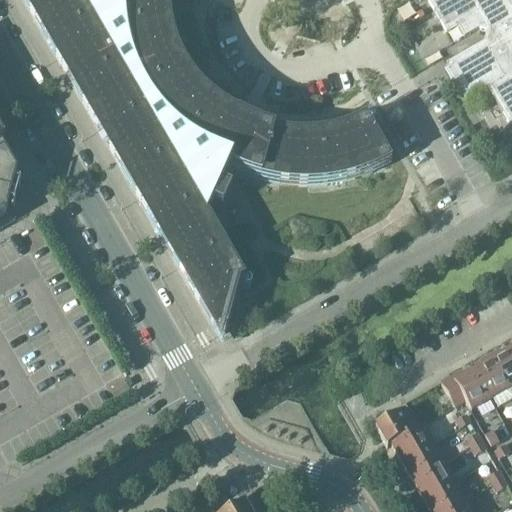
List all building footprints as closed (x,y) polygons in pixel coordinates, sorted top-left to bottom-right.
[(239,286),(244,283),(219,239),(207,218),(212,208),(222,213),(231,194),(221,189),(229,172),(260,184),(293,189),(327,188),(360,180),(391,166),(387,161),(388,160),(369,127),(365,121),(343,131),(320,137),(297,138),(273,134),(251,125),(237,118),(237,119),(217,106),(199,90),(186,71),(176,49),(170,26),(170,3),(170,0),(29,0),(33,6),(32,11),(43,31),(48,32),(59,52),(58,57),(69,77),(74,78),(86,98),(85,103),(96,122),(101,124),(107,134),(112,143),(111,148),(122,168),(127,169),(139,189),(138,194),(149,214),(154,215),(165,235),(164,240),(175,260),(180,261),(186,271),(192,281),(190,286),(202,306),(207,307),(218,327),(226,329),(225,333),(226,333),(239,286)] [(511,0),(433,0),(427,3),(446,35),(457,29),(464,40),(479,32),(486,34),(483,45),(446,66),(466,102),(487,90),(509,127),(511,124),(511,0)] [(398,20),(413,16),(410,4),(395,7),(398,20)] [(422,25),(411,38),(425,51),(437,38),(422,25)] [(0,221),(5,218),(11,199),(16,179),(4,158),(0,155),(0,146),(3,144),(0,138),(0,221)] [(511,389),(511,354),(511,352),(502,356),(500,352),(489,358),(508,391),(511,389)] [(508,391),(489,358),(479,364),(481,369),(473,373),(490,402),(508,391)] [(466,404),(465,405),(470,414),(490,402),(473,373),(465,378),(462,374),(452,380),(466,404)] [(455,411),(465,405),(466,404),(452,380),(441,386),(455,411)] [(353,382),(339,391),(362,431),(378,423),(373,414),(372,414),(353,382)] [(392,448),(391,447),(420,431),(419,430),(408,411),(375,430),(387,451),(392,448)] [(460,432),(470,426),(466,419),(455,425),(460,432)] [(391,447),(392,448),(402,466),(435,447),(424,427),(419,430),(420,431),(391,447)] [(493,435),(485,439),(491,450),(499,445),(493,435)] [(471,451),(481,445),(477,437),(466,443),(471,451)] [(481,445),(471,451),(475,459),(485,453),(481,445)] [(412,484),(446,465),(435,447),(402,466),(412,484)] [(494,455),(499,463),(509,457),(505,449),(494,455)] [(423,503),(457,484),(446,465),(412,484),(423,503)] [(492,489),(503,483),(498,475),(488,481),(492,489)] [(503,483),(492,489),(497,496),(507,490),(503,483)] [(428,511),(451,511),(467,503),(457,484),(423,503),(428,511)] [(242,511),(241,510),(248,506),(244,498),(221,511),(220,511),(242,511)] [(472,511),(467,503),(451,511),(472,511)]
